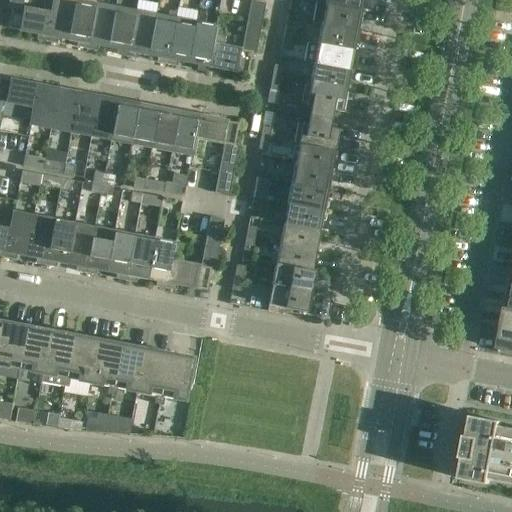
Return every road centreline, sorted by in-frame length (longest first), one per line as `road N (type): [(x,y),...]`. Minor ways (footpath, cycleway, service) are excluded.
road 1 (tertiary): [(397,354),(466,0)]
road 2 (residential): [(399,0),(331,344)]
road 3 (residential): [(331,344),(0,284)]
road 4 (residential): [(460,365),(511,97)]
road 5 (tertiary): [(366,511),(397,354)]
